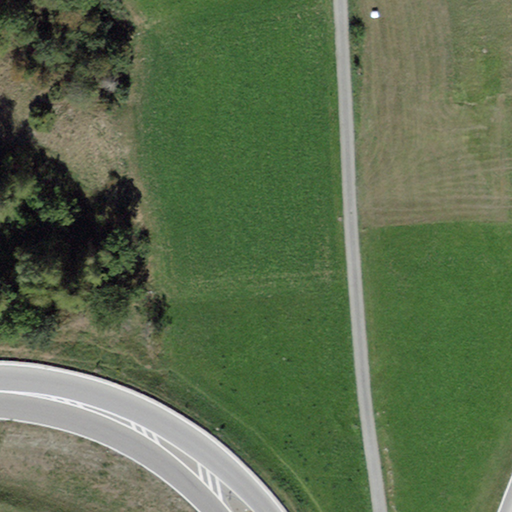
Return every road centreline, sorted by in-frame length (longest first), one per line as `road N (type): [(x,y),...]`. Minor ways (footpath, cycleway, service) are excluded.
road 1 (track): [(379,511),(342,0)]
road 2 (primary): [(237,511),(152,435),(76,403),(0,391)]
